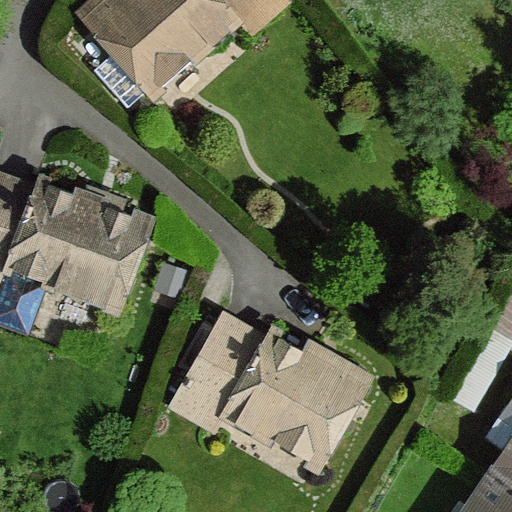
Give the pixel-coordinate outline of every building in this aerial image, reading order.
[(215,0),(100,0),(75,22),(148,107),(240,28),(215,0)] [(49,280),(118,306),(149,223),(46,185),(43,194),(0,178),(0,274),(2,270),(11,274),(0,303),(0,321),(29,333),(49,280)] [(511,298),(501,312),(511,320),(511,298)] [(223,411),(317,464),(362,383),(276,335),(271,343),(228,320),(180,407),(214,427),(223,411)] [(511,511),(511,431),(458,511),(511,511)]
